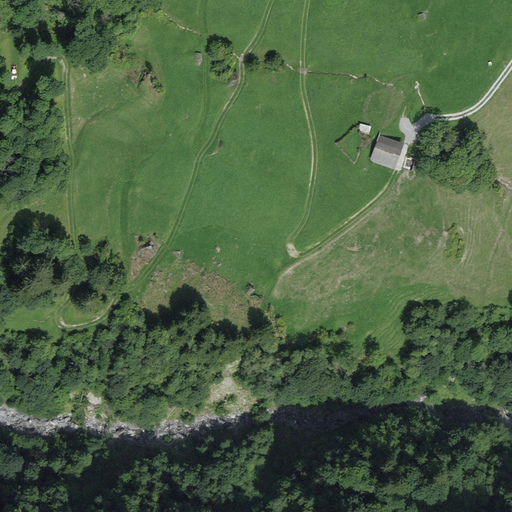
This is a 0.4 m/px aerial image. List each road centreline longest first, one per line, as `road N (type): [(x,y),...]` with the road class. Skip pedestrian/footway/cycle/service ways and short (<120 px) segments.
road 1 (track): [(0,108),(49,56),(63,63),(76,287),(58,313)]
road 2 (track): [(272,0),(206,148),(195,141),(205,104),(204,0)]
road 3 (track): [(293,255),(287,245),(309,205),(314,162),(303,86),(307,0)]
road 4 (track): [(116,297),(138,285),(166,247),(201,147)]
road 5 (track): [(408,132),(378,197),(293,255)]
road 6 (track): [(408,132),(421,121),(466,113),(511,64)]
road 7 (track): [(126,291),(129,168)]
road 8 (track): [(482,304),(511,187)]
